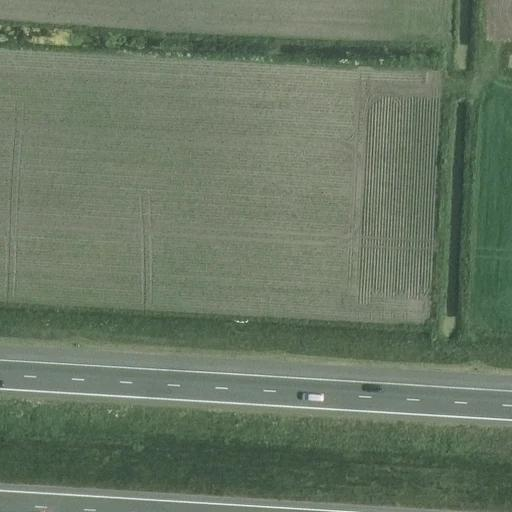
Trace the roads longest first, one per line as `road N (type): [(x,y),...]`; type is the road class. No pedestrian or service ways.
road 1 (motorway): [(511,407),(0,376)]
road 2 (motorway): [(0,502),(155,511)]
